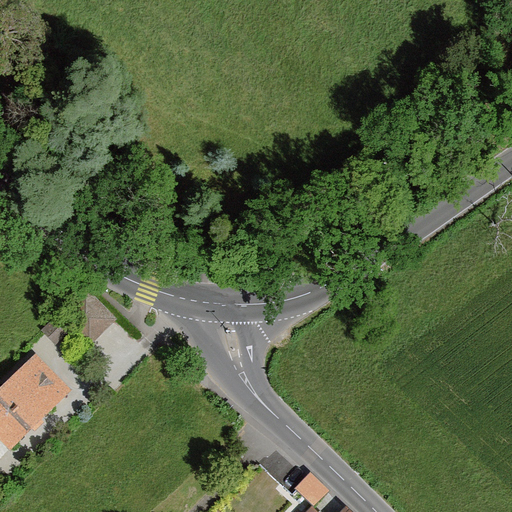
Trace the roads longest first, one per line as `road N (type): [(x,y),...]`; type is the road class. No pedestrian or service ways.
road 1 (tertiary): [(227,304),(309,293),(511,163)]
road 2 (tertiary): [(0,174),(114,271),(167,294),(227,304)]
road 3 (tertiary): [(376,511),(255,394),(236,358),(227,304)]
